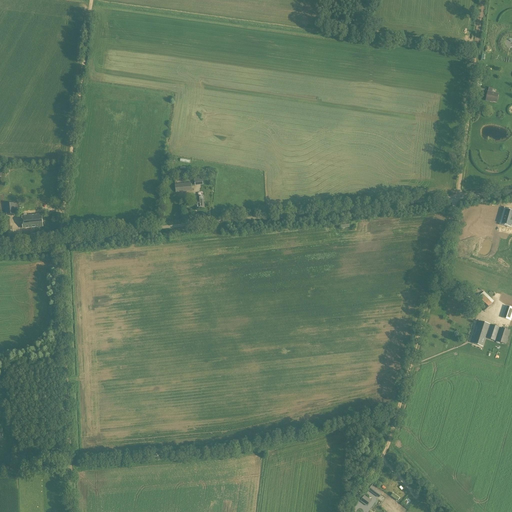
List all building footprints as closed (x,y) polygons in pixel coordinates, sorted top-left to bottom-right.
[(489,89),(488,92),(486,101),(496,103),(498,94),(492,93),(493,89),(493,90),(495,79),(490,78),(491,75),(486,75),(486,77),(480,76),(478,87),(489,89)] [(176,193),(192,191),(191,182),(175,184),(176,193)] [(197,208),(204,208),(204,202),(204,197),(195,198),(196,203),(197,208)] [(6,215),(16,214),(15,203),(5,204),(6,215)] [(511,211),(506,210),(502,222),(511,224),(511,219),(511,211)] [(33,228),(43,227),(42,215),(22,216),(23,232),(33,231),(33,228)] [(497,277),(499,278),(509,243),(507,242),(505,247),(504,247),(495,279),(497,279),(497,277)] [(484,311),(494,301),(484,292),(474,301),(484,311)] [(505,344),(510,331),(479,321),(472,343),(483,347),(486,338),(505,344)] [(370,487),(368,490),(379,498),(381,495),(370,487)] [(367,507),(371,501),(364,495),(360,501),(367,507)]
